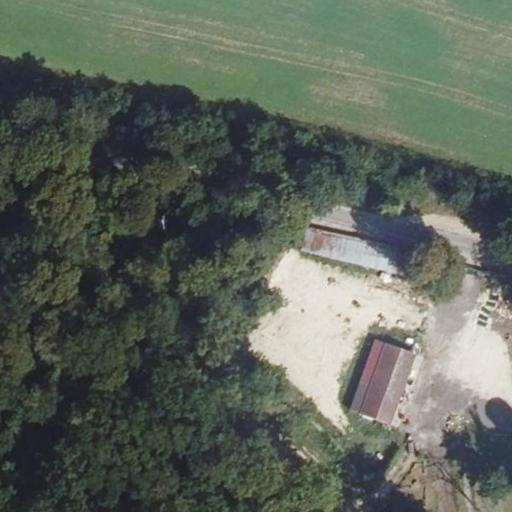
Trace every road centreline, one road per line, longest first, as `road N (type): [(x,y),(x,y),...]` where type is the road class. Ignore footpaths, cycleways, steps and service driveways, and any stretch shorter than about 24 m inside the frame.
road 1 (track): [(478,263),(467,360),(440,432),(403,482),(329,468),(291,437),(147,375),(0,381)]
road 2 (unclassified): [(0,145),(511,271)]
